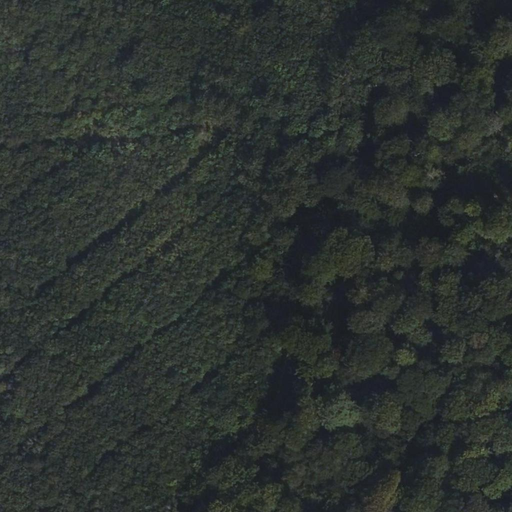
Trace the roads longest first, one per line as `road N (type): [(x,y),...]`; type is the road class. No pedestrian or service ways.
road 1 (track): [(0,120),(511,77)]
road 2 (track): [(371,0),(342,96),(274,410)]
road 3 (track): [(511,226),(274,410)]
road 4 (track): [(274,410),(148,511)]
